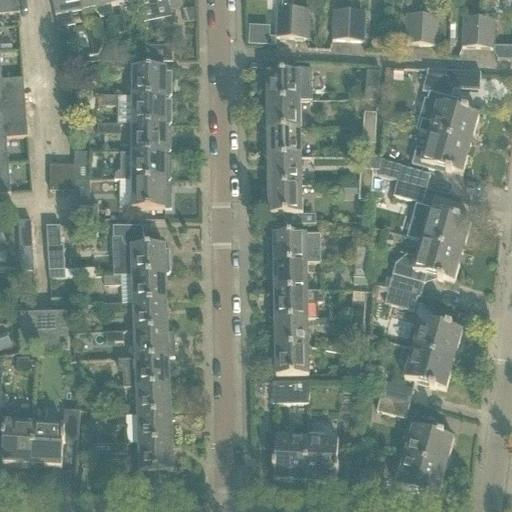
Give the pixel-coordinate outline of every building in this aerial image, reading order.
[(0,0),(0,16),(19,15),(18,0),(0,0)] [(81,0),(51,0),(56,19),(58,31),(62,47),(71,45),(68,29),(66,17),(68,17),(84,13),(81,0)] [(109,0),(81,0),(84,13),(95,11),(99,19),(113,16),(111,8),(109,0)] [(138,0),(139,2),(141,12),(168,6),(169,11),(183,8),(180,0),(138,0)] [(194,9),(182,11),(184,25),(196,22),(194,9)] [(291,41),(293,11),(278,10),(276,40),(291,41)] [(293,11),(291,41),(307,41),(308,11),(293,11)] [(348,44),(349,14),(334,13),(333,43),(348,44)] [(365,14),(349,14),(348,44),(363,44),(365,14)] [(127,34),(123,17),(113,19),(117,36),(127,34)] [(421,47),(423,17),(407,17),(406,47),(421,47)] [(438,18),(423,17),(421,47),(436,48),(438,18)] [(478,50),(479,20),(464,20),(462,50),(478,50)] [(494,21),(479,20),(478,50),(493,51),(494,21)] [(98,56),(101,49),(96,23),(86,25),(93,57),(98,56)] [(274,46),(275,26),(251,24),(250,44),(274,46)] [(496,59),(511,58),(511,47),(496,47),(496,59)] [(172,64),(172,48),(148,48),(152,64),(172,64)] [(120,70),(104,70),(104,80),(120,80),(120,70)] [(133,98),(133,99),(166,100),(169,100),(172,97),(172,86),(169,83),(166,83),(166,74),(166,70),(133,70),(133,98)] [(299,72),(299,74),(267,75),(267,104),(300,103),(300,102),(311,102),(311,71),(299,72)] [(367,73),(366,89),(378,90),(379,74),(367,73)] [(427,73),(426,77),(422,93),(429,95),(423,115),(434,118),(429,136),(468,146),(471,135),(474,136),(479,117),(469,114),(469,113),(465,112),(467,105),(451,101),(454,92),(480,93),(481,76),(427,73)] [(2,84),(0,83),(0,111),(25,110),(23,81),(2,83),(2,84)] [(99,99),(99,105),(104,105),(104,108),(118,108),(121,108),(121,104),(133,104),(133,127),(166,127),(169,127),(172,125),(172,113),(169,111),(166,111),(166,102),(166,100),(133,99),(133,98),(99,98),(99,99)] [(300,103),(267,104),(267,116),(265,116),(262,119),(262,125),(265,129),(268,129),(268,132),(301,131),(300,103)] [(25,110),(0,111),(0,139),(7,139),(7,141),(28,139),(25,111),(25,110)] [(364,114),(363,130),(375,130),(376,115),(364,114)] [(120,137),(120,127),(98,127),(98,136),(120,137)] [(133,155),(165,155),(168,155),(171,152),(171,142),(168,139),(166,139),(166,127),(133,127),(133,155)] [(375,130),(363,130),(362,145),(374,146),(375,130)] [(301,131),(268,132),(268,141),(266,141),(262,144),(262,153),(266,157),(268,157),(268,160),(301,160),(301,131)] [(416,150),(412,167),(434,173),(445,176),(445,174),(452,176),(452,174),(462,177),(468,158),(465,158),(468,146),(429,136),(424,152),(416,150)] [(7,139),(0,139),(0,168),(9,167),(9,166),(7,141),(7,139)] [(114,178),(114,183),(120,183),(120,182),(132,182),(132,183),(165,184),(165,183),(168,183),(171,180),(171,170),(168,167),(165,167),(165,155),(133,155),(120,155),(120,173),(114,178)] [(301,160),(268,160),(269,188),(302,188),(301,160)] [(9,167),(0,168),(0,196),(11,196),(9,167)] [(62,193),(63,167),(50,167),(50,193),(62,193)] [(63,167),(62,193),(75,193),(75,168),(63,167)] [(401,168),(397,183),(426,191),(430,176),(401,168)] [(360,186),(372,187),(373,172),(361,171),(360,186)] [(165,184),(132,183),(132,211),(165,212),(165,184)] [(426,191),(397,183),(393,198),(422,206),(426,191)] [(372,187),(360,186),(359,201),(371,202),(372,187)] [(341,187),(341,196),(357,196),(357,187),(341,187)] [(302,188),(269,188),(269,200),(266,200),(263,202),(264,217),(302,216),(302,188)] [(89,207),(75,207),(76,222),(98,222),(98,218),(98,207),(89,207)] [(429,213),(421,243),(460,254),(463,243),(466,244),(471,225),(460,222),(461,220),(455,219),(454,220),(429,213)] [(61,229),(47,229),(49,273),(50,281),(66,281),(65,272),(64,248),(62,248),(61,229)] [(144,248),(143,229),(113,229),(113,240),(122,240),(122,245),(127,250),(132,250),(132,261),(133,278),(166,277),(168,277),(170,274),(170,263),(167,260),(165,260),(165,248),(144,248)] [(320,236),(306,236),(273,237),(274,266),(307,265),(321,265),(320,236)] [(396,266),(389,291),(418,299),(421,287),(424,288),(427,277),(438,280),(437,282),(443,283),(444,282),(454,285),(459,266),(457,265),(460,254),(421,243),(416,262),(408,259),(396,266)] [(34,273),(33,249),(20,249),(21,271),(34,273)] [(356,249),(355,264),(367,265),(368,250),(356,249)] [(355,264),(354,279),(366,280),(367,265),(355,264)] [(307,265),(274,266),(275,294),(308,293),(307,265)] [(84,271),(65,272),(66,281),(85,280),(96,280),(95,271),(84,271)] [(166,277),(133,278),(134,307),(167,306),(166,277)] [(115,278),(104,279),(104,289),(121,288),(121,278),(115,278)] [(418,299),(389,291),(385,306),(414,314),(418,299)] [(308,293),(275,294),(275,306),(272,306),(269,308),(269,317),(272,320),(275,320),(275,322),(308,322),(318,321),(317,306),(323,305),(323,293),(308,293)] [(122,316),(122,306),(105,307),(105,317),(122,316)] [(168,333),(167,306),(134,307),(135,334),(168,333)] [(352,306),(351,321),(363,322),(364,307),(363,306),(352,306)] [(41,355),(68,354),(67,315),(20,317),(21,356),(33,355),(33,358),(41,358),(41,355)] [(363,322),(351,321),(350,336),(363,337),(363,322)] [(421,321),(413,351),(451,362),(455,351),(457,351),(463,333),(452,330),(452,328),(446,327),(446,328),(421,321)] [(308,322),(275,322),(276,350),(309,350),(308,322)] [(168,333),(135,334),(136,361),(136,363),(169,362),(168,333)] [(123,344),(123,334),(106,335),(106,344),(123,344)] [(309,350),(276,350),(276,379),(309,378),(309,350)] [(451,362),(413,351),(404,381),(429,388),(429,389),(435,391),(435,390),(446,393),(451,374),(448,373),(451,362)] [(136,361),(118,362),(118,364),(119,374),(123,374),(123,390),(125,390),(137,389),(137,390),(170,389),(169,362),(136,363),(136,361)] [(349,361),(348,377),(360,377),(361,361),(349,361)] [(86,374),(74,375),(75,385),(87,385),(86,374)] [(414,392),(385,384),(381,399),(409,407),(414,392)] [(308,385),(302,385),(272,385),(273,407),(309,407),(308,385)] [(170,389),(137,390),(138,418),(171,417),(170,389)] [(125,390),(123,390),(108,391),(108,401),(125,400),(125,390)] [(0,397),(0,438),(3,438),(3,440),(4,440),(2,465),(19,466),(20,463),(32,464),(35,427),(35,416),(7,414),(8,398),(0,397)] [(409,407),(381,399),(377,413),(405,421),(409,407)] [(35,427),(32,464),(45,465),(45,467),(62,469),(63,444),(65,444),(65,443),(78,443),(80,414),(64,413),(63,429),(35,427)] [(172,444),(171,417),(138,418),(139,445),(172,444)] [(126,418),(109,418),(109,428),(126,428),(126,418)] [(413,429),(404,459),(443,470),(446,458),(449,459),(455,441),(444,438),(445,436),(438,435),(438,436),(413,429)] [(305,481),(307,441),(276,439),(275,465),(273,465),(273,472),(274,472),(274,482),(293,483),(293,481),(305,481)] [(307,441),(305,481),(317,482),(317,485),(336,486),(338,443),(325,442),(308,441),(307,441)] [(172,444),(139,445),(140,473),(138,473),(138,489),(160,488),(159,473),(173,473),(172,444)] [(127,446),(83,447),(83,458),(127,456),(127,446)] [(443,470),(404,459),(396,489),(421,496),(421,497),(427,499),(427,498),(438,501),(443,482),(440,481),(443,470)] [(359,502),(360,472),(345,472),(343,501),(359,502)] [(360,472),(359,502),(374,503),(375,473),(360,472)]
